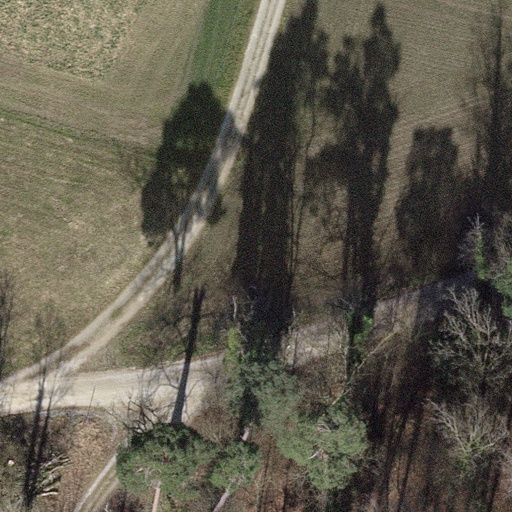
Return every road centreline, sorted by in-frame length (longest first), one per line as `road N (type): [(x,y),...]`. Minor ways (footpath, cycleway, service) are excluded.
road 1 (track): [(266,0),(185,238),(54,376),(0,397)]
road 2 (track): [(511,282),(164,384),(54,376)]
road 3 (track): [(79,511),(164,384)]
